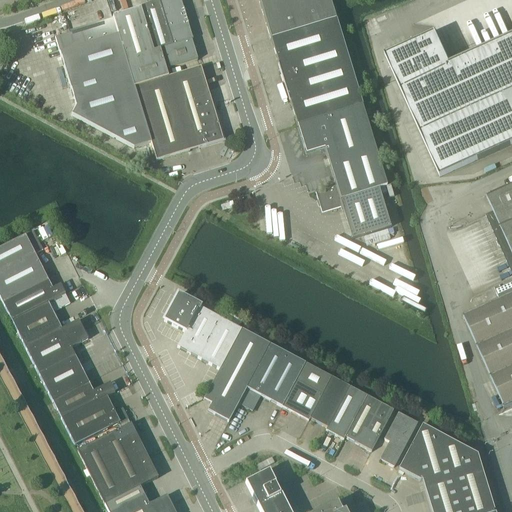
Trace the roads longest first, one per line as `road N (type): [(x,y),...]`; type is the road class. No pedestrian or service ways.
road 1 (unclassified): [(194,477),(118,321),(181,196),(242,168),(254,152),(211,0)]
road 2 (unclassified): [(392,511),(274,442),(257,442),(194,477)]
